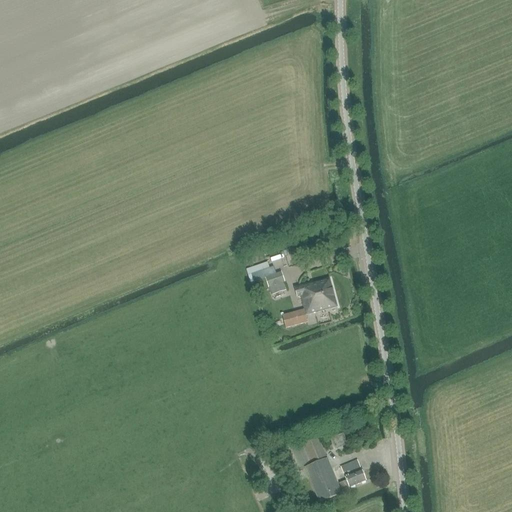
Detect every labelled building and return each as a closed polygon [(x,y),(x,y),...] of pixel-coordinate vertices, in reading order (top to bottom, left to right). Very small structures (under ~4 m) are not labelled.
[(268,278),(269,284),(286,280),(283,270),(275,272),(273,267),(251,275),(254,283),(268,278)] [(306,315),(337,307),(330,279),(294,287),(297,299),(302,297),(306,315)] [(286,329),(308,323),(304,310),(283,315),(286,329)] [(339,434),(328,435),(329,447),(340,446),(339,434)] [(305,469),(327,459),(317,436),(291,447),(301,470),(305,469)] [(327,459),(305,469),(319,503),(342,494),(327,459)] [(346,481),(339,484),(342,492),(367,482),(362,470),(357,460),(341,467),(346,481)]
